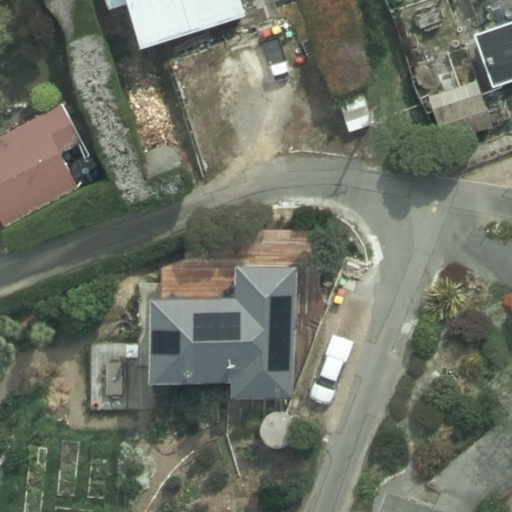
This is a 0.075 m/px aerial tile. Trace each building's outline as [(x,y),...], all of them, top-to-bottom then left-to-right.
[(129,0),(142,39),(246,6),(244,0),(129,0)] [(511,0),(480,0),(489,25),(462,34),(478,78),(432,95),(439,113),(449,109),(461,143),(504,128),(490,89),(511,80),(511,0)] [(81,132),(63,92),(0,119),(0,206),(4,215),(80,181),(62,141),(81,132)] [(234,257),(134,256),(133,362),(230,363),(230,387),(295,388),(296,243),(234,243),(234,257)] [(511,511),(482,511),(385,468),(367,511),(511,511),(511,487),(503,494),(511,506),(511,511)]
